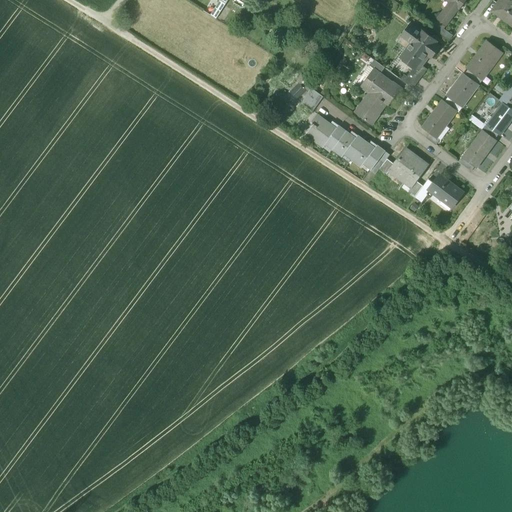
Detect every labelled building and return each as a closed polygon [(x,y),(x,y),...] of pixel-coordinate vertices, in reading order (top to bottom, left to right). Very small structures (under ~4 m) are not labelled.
[(446,0),(451,4),(444,13),(442,12),(437,19),(443,24),(447,26),(452,20),(451,19),(458,10),(459,10),(466,0),(446,0)] [(511,0),(500,0),(492,11),(511,26),(511,0)] [(225,5),(219,1),(216,6),(222,10),(225,5)] [(219,13),(214,10),(210,16),(216,20),(219,13)] [(453,36),(444,29),(447,26),(443,24),(437,32),(449,41),(453,36)] [(419,32),(411,25),(402,37),(411,44),(401,58),(414,67),(411,71),(421,78),(427,69),(422,65),(424,63),(422,61),(426,55),(431,58),(439,47),(435,44),(437,42),(421,30),(419,32)] [(487,41),(466,69),(468,70),(479,78),(479,77),(483,80),(502,53),(487,41)] [(374,60),(369,66),(373,69),(374,68),(381,73),(385,68),(374,60)] [(384,80),(379,76),(381,73),(374,68),(373,69),(362,85),(373,94),(372,96),(385,106),(387,104),(389,105),(401,88),(393,83),(391,86),(384,81),(384,80)] [(479,78),(468,70),(464,75),(477,83),(476,84),(479,85),(483,80),(479,77),(479,78)] [(421,78),(411,71),(406,77),(404,75),(400,80),(413,89),(421,78)] [(463,74),(446,96),(448,98),(460,106),(462,107),(479,85),(476,84),(477,83),(464,75),(463,74)] [(297,96),(305,89),(299,83),(292,91),(297,96)] [(511,84),(503,96),(511,102),(511,84)] [(311,88),(305,98),(317,106),(323,97),(311,88)] [(385,106),(372,96),(365,105),(361,103),(354,112),(371,125),(377,118),(376,118),(385,106)] [(511,102),(503,96),(500,101),(503,103),(511,109),(511,102)] [(317,106),(305,98),(301,104),(313,111),(317,106)] [(460,106),(448,98),(445,102),(457,111),(456,111),(459,113),(462,107),(460,106)] [(443,101),(422,128),(430,134),(436,138),(437,138),(456,111),(457,111),(445,102),(443,101)] [(511,109),(503,103),(492,118),(490,116),(484,124),(484,123),(484,124),(488,127),(498,135),(500,136),(511,119),(511,109)] [(336,128),(317,115),(312,122),(313,123),(312,125),(314,126),(307,135),(330,152),(332,149),(346,131),(338,126),(336,128)] [(498,135),(488,127),(484,132),(495,139),(498,135)] [(484,132),(483,130),(469,150),(470,151),(464,159),(475,167),(476,168),(496,141),(484,132)] [(356,139),(346,131),(332,149),(349,162),(351,159),(365,141),(358,136),(356,139)] [(436,138),(430,134),(426,138),(436,145),(440,140),(437,138),(436,138)] [(375,149),(365,141),(351,159),(369,172),(370,171),(385,152),(377,146),(375,149)] [(420,160),(405,149),(394,164),(389,171),(411,188),(416,181),(428,165),(420,160)] [(385,152),(370,171),(376,174),(387,159),(390,155),(385,152)] [(394,164),(387,159),(380,169),(387,174),(389,171),(394,164)] [(475,167),(464,159),(461,164),(471,172),(475,167)] [(463,192),(452,184),(450,186),(438,176),(433,183),(427,190),(428,191),(437,197),(441,192),(444,195),(441,198),(452,206),(463,192)] [(423,186),(420,190),(426,194),(428,191),(427,190),(433,183),(428,179),(423,186)] [(416,181),(411,188),(409,191),(416,196),(420,190),(423,186),(416,181)]
